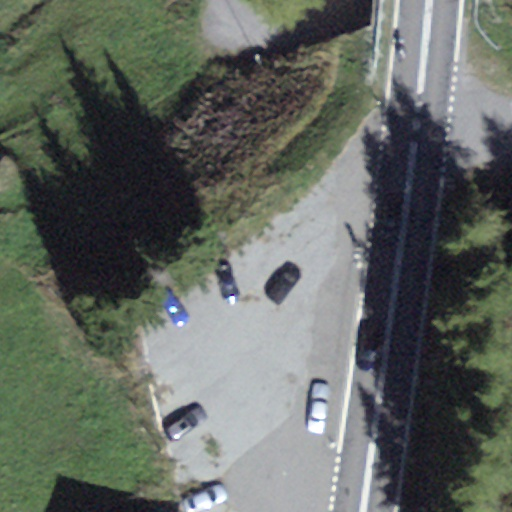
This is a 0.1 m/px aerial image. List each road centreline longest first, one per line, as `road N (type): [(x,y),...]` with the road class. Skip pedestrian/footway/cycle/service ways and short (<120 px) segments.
road 1 (primary): [(365,511),(420,103)]
road 2 (residential): [(393,0),(305,27),(246,15),(237,0)]
